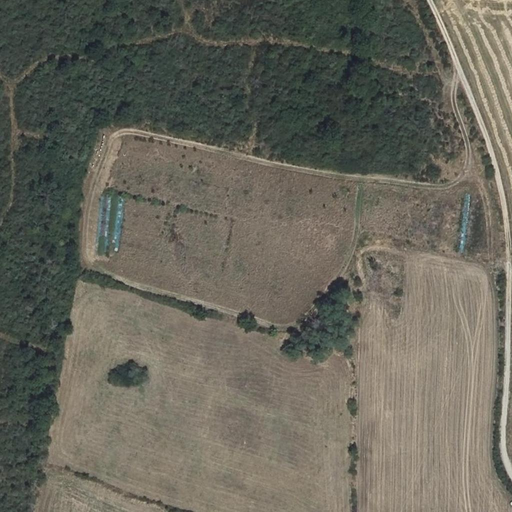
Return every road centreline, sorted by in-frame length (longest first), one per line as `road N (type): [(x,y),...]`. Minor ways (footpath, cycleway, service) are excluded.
road 1 (track): [(111,138),(85,219),(92,266),(281,327),(302,321),(343,268),(357,233),(360,178)]
road 2 (track): [(429,0),(485,135),(505,212),(502,425),(511,474)]
road 3 (track): [(459,67),(453,100),(467,162),(446,185),(331,175),(133,131),(111,138)]
